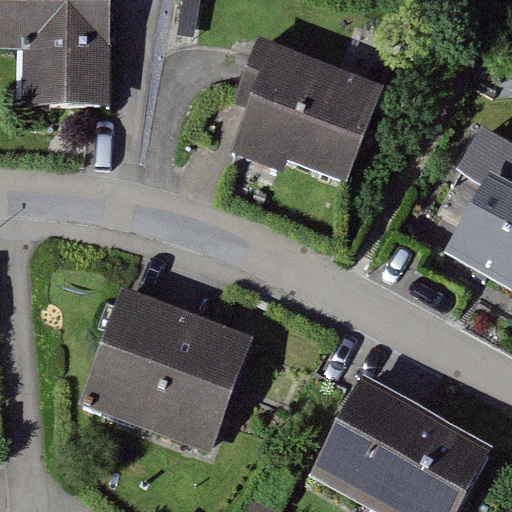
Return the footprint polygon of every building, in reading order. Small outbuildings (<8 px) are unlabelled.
[(109,118),(104,0),(0,0),(0,62),(19,62),(22,117),(109,118)] [(383,99),(254,54),(230,123),(239,127),(228,160),(347,202),(383,99)] [(511,290),(511,209),(482,194),(438,274),(502,309),(511,290)] [(511,290),(502,309),(511,314),(511,290)] [(251,350),(117,302),(77,413),(212,460),(251,350)] [(457,511),(485,463),(358,391),(306,482),(358,511),(457,511)]
